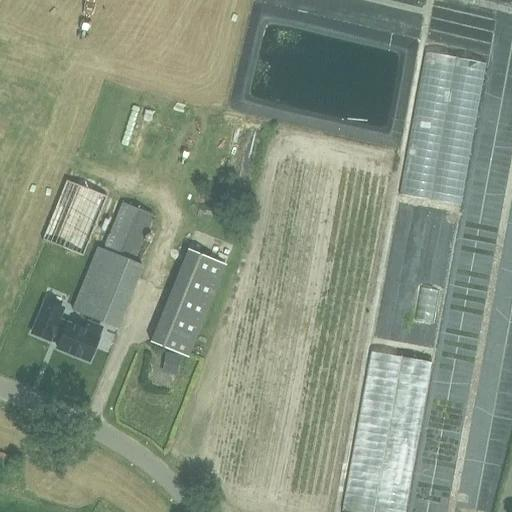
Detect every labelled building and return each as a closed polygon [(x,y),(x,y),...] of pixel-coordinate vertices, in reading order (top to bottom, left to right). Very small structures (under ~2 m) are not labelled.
[(460,199),(478,58),(417,51),(400,191),(460,199)] [(202,175),(196,191),(206,195),(212,179),(202,175)] [(41,240),(83,257),(107,197),(65,180),(41,240)] [(122,202),(102,249),(96,247),(70,311),(117,330),(143,266),(134,263),(153,215),(122,202)] [(188,358),(225,265),(186,250),(149,343),(188,358)] [(66,323),(56,348),(88,361),(98,336),(97,336),(100,328),(86,323),(83,330),(66,323)] [(180,356),(166,354),(163,374),(177,376),(180,356)] [(387,444),(407,448),(423,365),(406,362),(403,377),(395,375),(388,408),(390,408),(387,426),(377,424),(375,434),(389,437),(387,444)] [(0,471),(2,465),(14,469),(17,457),(6,454),(0,452),(0,471)]
